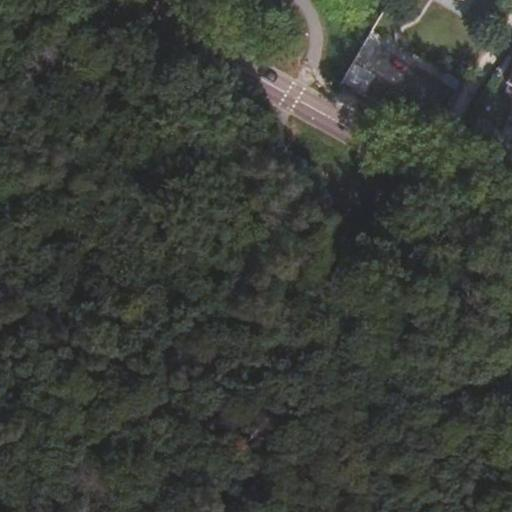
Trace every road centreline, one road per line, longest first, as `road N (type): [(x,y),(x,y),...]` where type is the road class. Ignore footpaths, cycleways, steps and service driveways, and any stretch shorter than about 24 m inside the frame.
road 1 (secondary): [(97,0),(511,220)]
road 2 (unknown): [(511,23),(417,171)]
